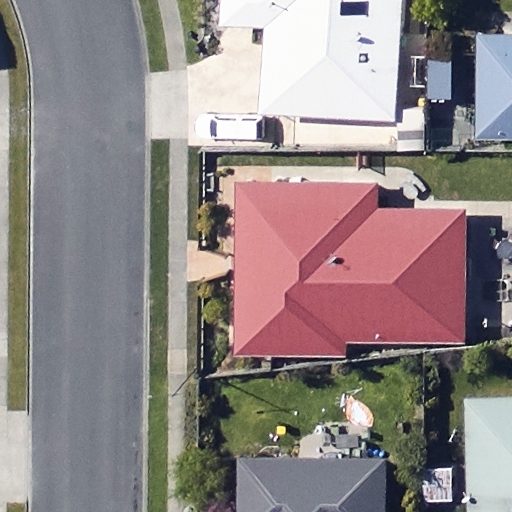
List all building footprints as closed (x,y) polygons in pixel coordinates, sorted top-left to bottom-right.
[(406,0),(223,0),(223,25),(268,27),(265,107),(402,111),(406,0)] [(511,29),(480,29),(480,137),(511,136),(511,29)] [(374,178),(238,179),(239,347),(351,346),(351,334),(463,333),(463,205),(374,205),(374,178)] [(511,511),(511,392),(469,393),(471,511),(511,511)] [(233,511),(382,511),(382,454),(233,455),(233,511)]
